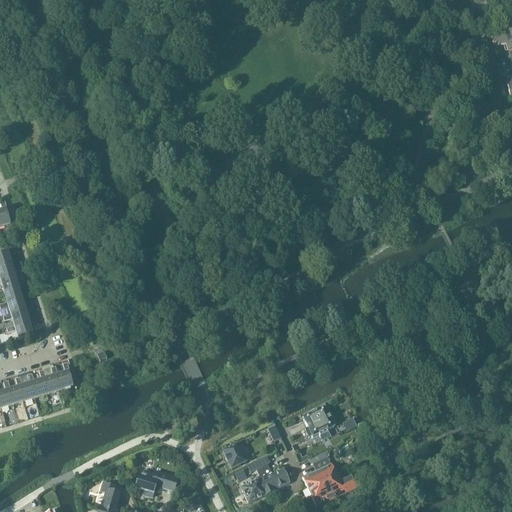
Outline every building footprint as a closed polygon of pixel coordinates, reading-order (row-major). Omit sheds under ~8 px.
[(472,11),(461,14),(463,20),(474,17),(472,11)] [(507,59),(511,58),(511,57),(511,31),(502,34),(502,35),(491,39),(493,46),(503,47),(507,59)] [(511,60),(511,58),(507,59),(497,62),(501,79),(506,77),(507,82),(505,82),(511,100),(511,99),(511,60)] [(0,228),(10,226),(5,211),(7,211),(4,202),(0,203),(2,211),(0,212),(0,228)] [(0,269),(12,265),(9,254),(0,256),(0,269)] [(0,281),(0,282),(16,277),(12,265),(0,269),(0,281)] [(4,295),(20,290),(16,277),(0,282),(0,281),(0,285),(1,285),(4,293),(4,295)] [(0,299),(5,298),(7,305),(7,306),(23,301),(20,290),(4,295),(4,293),(0,294),(0,299)] [(8,309),(11,317),(11,318),(26,313),(23,301),(7,306),(7,305),(0,306),(0,307),(1,311),(8,309)] [(15,330),(30,325),(26,313),(11,318),(11,317),(4,319),(5,324),(12,321),(15,329),(15,330)] [(34,338),(30,325),(15,330),(15,329),(7,331),(8,335),(16,333),(19,343),(34,338)] [(112,365),(105,347),(104,348),(101,349),(92,353),(99,370),(111,365),(112,365)] [(58,376),(56,377),(61,392),(73,388),(68,374),(70,373),(68,367),(67,365),(63,366),(65,374),(58,376)] [(46,380),(44,381),(49,396),(61,392),(56,377),(58,376),(55,368),(53,369),(51,370),(51,371),(53,378),(46,380)] [(43,369),(35,371),(36,374),(37,375),(37,378),(40,377),(39,373),(43,372),(43,369)] [(34,384),(32,384),(37,399),(49,396),(44,381),(46,380),(44,373),(43,372),(39,373),(40,377),(41,381),(34,384)] [(22,387),(20,388),(25,403),(26,403),(37,399),(32,384),(34,384),(32,376),(30,376),(27,377),(30,385),(22,387)] [(10,391),(9,391),(13,406),(23,403),(25,403),(20,388),(22,387),(20,381),(20,379),(18,380),(15,381),(18,389),(10,391)] [(0,394),(0,405),(1,410),(13,406),(9,391),(10,391),(8,383),(3,384),(6,392),(0,394)] [(303,420),(312,438),(312,439),(313,439),(319,435),(318,433),(325,430),(326,432),(333,429),(334,429),(333,428),(324,410),(325,410),(324,409),(323,409),(303,419),(302,419),(303,420)] [(344,417),(347,425),(358,420),(354,413),(344,417)] [(275,427),(268,430),(274,443),(280,440),(275,427)] [(246,463),(238,445),(223,452),(226,458),(225,458),(227,464),(228,463),(231,470),(246,463)] [(324,453),(308,461),(311,466),(312,466),(327,459),(324,453)] [(327,459),(312,466),(316,473),(330,466),(327,459)] [(302,479),(316,509),(317,509),(317,508),(344,495),(345,496),(346,495),(345,495),(361,487),(362,488),(362,487),(357,476),(340,484),(331,465),(330,465),(331,466),(330,466),(316,473),(303,479),(303,478),(302,479)] [(248,505),(274,493),(274,492),(289,485),(283,470),(272,476),(267,466),(256,471),(259,478),(257,479),(258,481),(241,490),(248,505)] [(147,497),(152,499),(156,488),(174,493),(178,480),(155,473),(153,480),(139,476),(135,489),(144,492),(144,493),(144,494),(145,495),(145,496),(146,496),(146,497),(147,497)] [(101,510),(108,511),(115,511),(120,496),(115,494),(116,488),(103,484),(101,493),(106,494),(101,510)]
